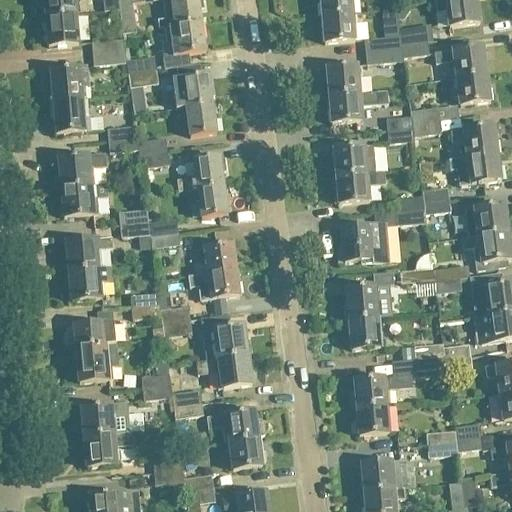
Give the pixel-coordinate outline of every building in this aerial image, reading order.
[(75,16),(73,0),(39,0),(40,4),(44,4),(45,19),(75,16)] [(119,13),(116,0),(103,0),(105,15),(119,13)] [(203,0),(174,0),(171,1),(175,29),(201,26),(200,13),(205,12),(203,0)] [(320,0),(322,18),(352,16),(350,0),(320,0)] [(449,30),(479,26),(475,0),(462,0),(446,2),(435,4),(437,15),(447,14),(449,30)] [(136,35),(132,11),(119,13),(123,37),(136,35)] [(385,13),(387,33),(399,32),(397,12),(385,13)] [(45,19),(48,48),(78,46),(75,16),(45,19)] [(354,43),(352,16),(322,18),(324,46),(354,43)] [(201,26),(175,29),(175,30),(165,31),(167,48),(161,49),(164,72),(191,69),(189,57),(205,55),(201,26)] [(427,45),(426,33),(399,36),(400,40),(401,50),(427,45)] [(364,43),(366,55),(401,52),(401,50),(400,40),(364,43)] [(91,45),(92,57),(124,55),(123,43),(91,45)] [(429,58),(427,45),(401,50),(401,52),(403,61),(429,58)] [(487,77),(483,50),(435,56),(436,68),(454,65),(456,81),(487,77)] [(403,61),(401,52),(366,55),(367,68),(403,65),(403,61)] [(125,67),(124,55),(92,57),(94,70),(125,67)] [(125,64),(127,78),(155,74),(153,60),(125,64)] [(329,99),(359,96),(357,68),(326,71),(329,99)] [(87,70),(50,73),(53,108),(87,105),(85,91),(89,91),(87,70)] [(157,87),(155,74),(127,78),(129,91),(157,87)] [(213,107),(209,77),(171,82),(175,112),(186,110),(213,107)] [(487,77),(456,81),(460,109),(490,105),(487,77)] [(362,124),(360,109),(387,107),(386,94),(359,96),(329,99),(331,127),(362,124)] [(56,137),(91,134),(90,119),(88,119),(87,105),(53,108),(49,108),(50,120),(54,119),(56,137)] [(216,136),(213,107),(186,110),(190,140),(216,136)] [(411,120),(412,127),(438,124),(437,112),(410,115),(411,120)] [(386,122),(387,135),(413,132),(412,127),(411,120),(386,122)] [(440,137),(438,124),(412,127),(413,132),(414,140),(440,137)] [(497,156),(494,129),(450,135),(452,147),(465,145),(467,160),(497,156)] [(107,132),(108,144),(136,142),(135,130),(107,132)] [(414,140),(413,132),(387,135),(389,148),(414,145),(414,140)] [(137,146),(139,159),(167,155),(165,141),(137,146)] [(137,154),(136,142),(108,144),(109,156),(137,154)] [(333,152),(336,179),(376,176),(374,148),(333,152)] [(169,169),(167,155),(139,159),(141,173),(169,169)] [(497,156),(467,160),(450,163),(451,174),(459,173),(461,189),(501,184),(497,156)] [(94,188),(93,171),(106,170),(105,157),(88,158),(58,160),(59,177),(55,177),(56,190),(61,190),(61,191),(94,188)] [(220,161),(220,159),(193,163),(195,179),(191,180),(191,181),(176,183),(178,196),(192,194),(192,193),(224,188),(222,174),(227,173),(225,160),(220,161)] [(368,205),(367,189),(385,188),(384,175),(376,176),(336,179),(337,192),(332,193),(333,206),(338,206),(338,208),(368,205)] [(107,187),(94,188),(61,191),(62,206),(58,206),(59,218),(63,217),(63,220),(97,217),(96,202),(108,201),(107,187)] [(228,218),(224,188),(192,193),(192,194),(197,193),(201,222),(228,218)] [(422,200),(423,208),(449,203),(448,192),(421,195),(422,200)] [(397,203),(398,215),(423,212),(423,208),(422,200),(397,203)] [(450,216),(449,203),(423,208),(423,212),(424,219),(450,216)] [(508,236),(504,208),(464,213),(468,241),(508,236)] [(423,212),(398,215),(395,215),(397,230),(425,227),(424,219),(423,212)] [(119,216),(120,228),(147,225),(146,213),(119,216)] [(148,227),(150,239),(178,236),(176,223),(148,227)] [(148,237),(147,225),(120,228),(121,240),(148,237)] [(388,266),(384,228),(340,232),(342,246),(336,251),(337,266),(343,265),(343,266),(371,263),(372,267),(388,266)] [(178,236),(150,239),(152,252),(179,248),(178,236)] [(482,267),(511,263),(508,236),(468,241),(462,242),(463,255),(480,252),(482,267)] [(140,254),(152,252),(150,239),(138,241),(140,254)] [(65,244),(68,274),(102,271),(100,253),(112,251),(111,240),(65,244)] [(235,273),(232,247),(204,251),(208,277),(235,273)] [(468,270),(432,274),(433,284),(460,282),(469,281),(468,270)] [(71,304),(101,301),(99,285),(110,284),(109,271),(102,271),(68,274),(71,304)] [(401,287),(433,284),(432,274),(431,272),(400,275),(401,287)] [(239,299),(235,273),(208,277),(187,280),(189,291),(199,290),(201,304),(239,299)] [(475,320),(489,318),(489,319),(511,315),(511,287),(503,288),(501,276),(469,280),(475,320)] [(461,295),(460,282),(433,284),(435,298),(461,295)] [(377,321),(374,290),(346,292),(347,310),(344,310),(345,322),(348,321),(349,324),(377,321)] [(130,299),(131,311),(159,309),(158,297),(130,299)] [(160,321),(159,309),(131,311),(132,323),(160,321)] [(160,313),(162,327),(190,323),(188,309),(160,313)] [(511,315),(489,319),(475,321),(479,348),(511,343),(511,315)] [(205,364),(213,363),(247,358),(243,329),(231,330),(229,318),(200,322),(205,364)] [(380,351),(377,321),(349,324),(351,353),(380,351)] [(192,337),(190,323),(162,327),(164,341),(192,337)] [(105,347),(115,347),(113,325),(73,329),(74,335),(70,335),(71,346),(75,346),(76,357),(106,354),(105,347)] [(117,369),(115,347),(105,347),(106,354),(76,357),(78,386),(108,383),(107,370),(117,369)] [(414,351),(415,362),(444,361),(442,351),(442,348),(414,351)] [(442,351),(444,361),(444,365),(470,361),(469,348),(442,351)] [(251,388),(247,358),(213,363),(205,364),(195,365),(197,379),(215,376),(217,393),(251,388)] [(445,372),(444,365),(444,361),(415,362),(417,375),(445,372)] [(472,374),(470,361),(444,365),(445,372),(446,377),(472,374)] [(500,398),(511,395),(511,367),(485,371),(487,383),(497,382),(500,398)] [(169,379),(173,410),(201,406),(199,393),(183,395),(181,377),(169,379)] [(141,380),(142,392),(170,390),(169,378),(141,380)] [(390,407),(389,392),(411,390),(410,379),(354,383),(354,392),(349,393),(350,411),(356,411),(386,409),(386,407),(390,407)] [(171,402),(170,390),(142,392),(143,404),(171,402)] [(511,424),(511,395),(500,398),(503,425),(511,424)] [(127,406),(111,408),(80,410),(83,439),(130,435),(127,406)] [(203,418),(201,406),(173,410),(175,422),(203,418)] [(355,436),(358,436),(359,439),(388,437),(386,409),(356,411),(357,424),(354,425),(355,436)] [(256,426),(254,414),(207,420),(208,433),(222,431),(224,447),(229,446),(258,442),(264,438),(263,427),(256,426)] [(454,435),(455,444),(481,440),(480,428),(453,431),(454,435)] [(116,468),(114,450),(133,448),(132,435),(130,435),(83,439),(86,470),(116,468)] [(425,438),(426,450),(455,447),(455,444),(454,435),(425,438)] [(511,476),(511,436),(481,440),(483,453),(490,452),(492,464),(508,462),(510,476),(511,476)] [(483,453),(481,440),(455,444),(455,447),(457,456),(483,453)] [(262,470),(258,442),(229,446),(232,474),(262,470)] [(457,456),(455,447),(426,450),(428,463),(457,459),(457,456)] [(153,464),(154,477),(182,474),(181,462),(153,464)] [(397,492),(402,492),(399,464),(361,467),(364,495),(397,492)] [(183,486),(182,474),(154,477),(155,489),(183,486)] [(511,476),(510,476),(510,477),(489,480),(491,491),(511,488),(511,489),(511,476)] [(183,482),(185,494),(208,491),(213,490),(211,478),(183,482)] [(460,482),(460,487),(464,511),(477,510),(477,507),(475,493),(473,481),(460,482)] [(131,494),(153,492),(152,482),(130,483),(131,494)] [(450,511),(463,511),(464,511),(460,487),(448,488),(450,511)] [(210,501),(208,491),(185,494),(187,511),(200,511),(199,502),(210,501)] [(402,492),(397,492),(364,495),(364,511),(395,511),(394,503),(404,502),(404,492),(402,492)] [(487,492),(475,493),(477,507),(488,506),(487,492)] [(91,498),(88,498),(89,511),(138,511),(137,494),(101,497),(101,493),(90,494),(91,498)] [(267,511),(265,495),(236,499),(236,500),(223,502),(224,511),(267,511)]
